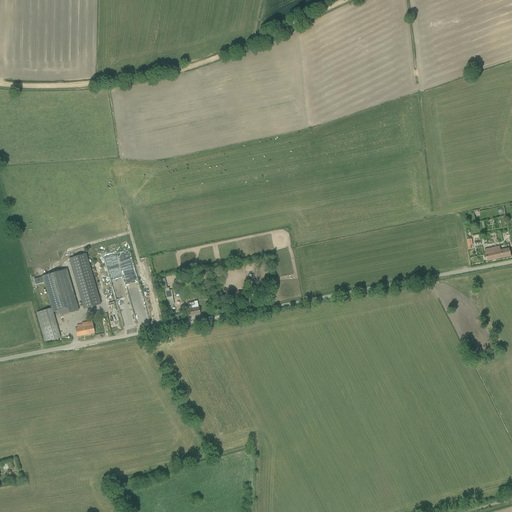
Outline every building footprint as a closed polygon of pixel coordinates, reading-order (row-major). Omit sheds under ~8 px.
[(487,261),(511,256),(509,248),(500,250),(500,246),(492,248),(493,252),(485,254),(487,261)] [(69,259),(84,309),(100,305),(85,254),(69,259)] [(99,288),(134,283),(133,276),(136,275),(135,268),(113,271),(113,274),(109,274),(110,279),(98,280),(99,288)] [(51,308),(53,312),(59,311),(61,316),(78,311),(67,270),(42,276),(51,308)] [(164,289),(166,301),(167,306),(174,304),(171,291),(169,291),(169,288),(164,289)] [(187,309),(188,312),(189,317),(200,315),(197,301),(194,302),(194,305),(190,306),(190,309),(187,309)] [(53,312),(51,308),(37,313),(45,342),(60,338),(58,333),(53,312)] [(75,329),(77,337),(94,333),(92,321),(82,323),(82,324),(77,325),(77,328),(75,329)]
